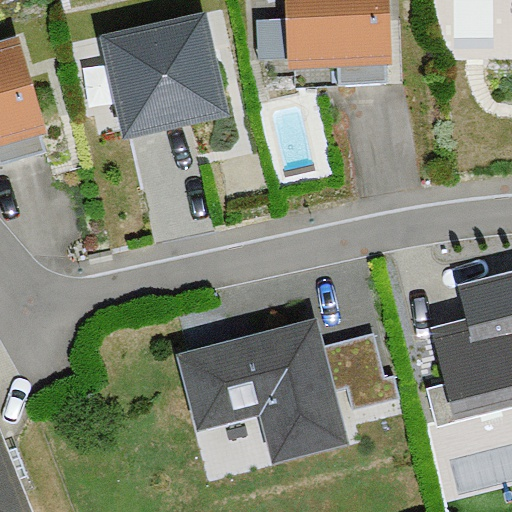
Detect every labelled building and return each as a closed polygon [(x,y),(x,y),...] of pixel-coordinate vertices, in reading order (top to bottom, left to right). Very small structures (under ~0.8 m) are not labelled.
[(274,0),(277,92),(400,87),(396,0),(274,0)] [(126,134),(207,120),(189,24),(109,39),(126,134)] [(0,156),(49,144),(22,40),(0,46),(0,156)] [(453,430),(511,415),(511,314),(430,334),(453,430)] [(374,337),(323,350),(317,324),(177,358),(196,439),(260,423),(271,470),(347,452),(334,395),(347,392),(352,414),(398,403),(393,379),(385,380),(374,337)] [(24,511),(0,455),(0,511),(24,511)]
